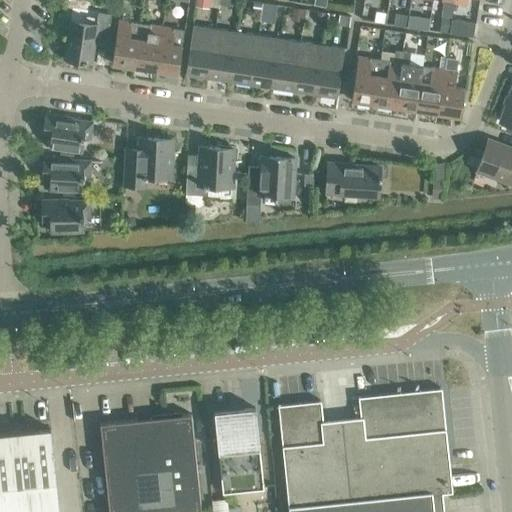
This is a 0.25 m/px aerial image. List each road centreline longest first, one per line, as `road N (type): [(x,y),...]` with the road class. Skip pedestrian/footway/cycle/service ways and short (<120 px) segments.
road 1 (unclassified): [(5,314),(492,265)]
road 2 (residential): [(453,149),(12,84)]
road 3 (unclassified): [(404,343),(0,385)]
road 4 (unclassified): [(453,149),(484,106),(511,15)]
